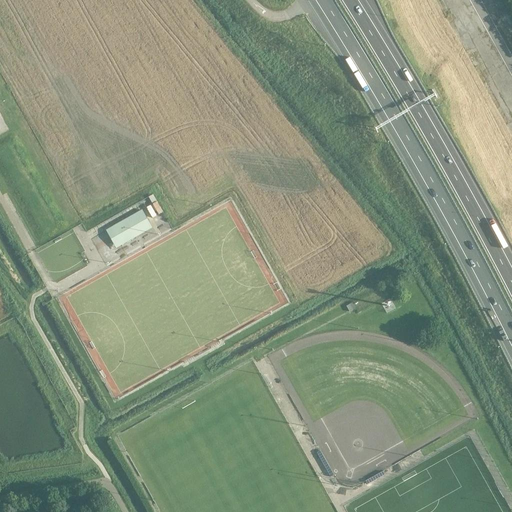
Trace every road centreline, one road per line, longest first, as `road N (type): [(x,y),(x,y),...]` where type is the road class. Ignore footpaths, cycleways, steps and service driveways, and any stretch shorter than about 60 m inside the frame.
road 1 (motorway): [(319,0),(511,340)]
road 2 (motorway): [(511,275),(353,0)]
